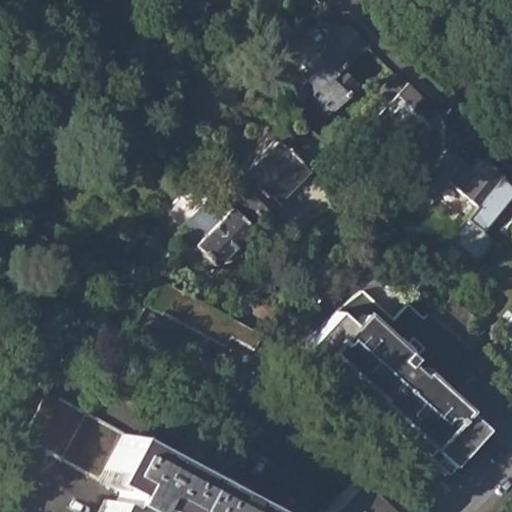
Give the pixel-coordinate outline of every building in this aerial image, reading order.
[(300,90),(326,114),(340,99),(344,102),(357,87),(354,84),(357,81),(349,74),(371,49),(347,27),(332,43),(328,40),(306,64),(308,67),(305,73),(310,79),(300,90)] [(375,115),(410,147),(430,125),(421,116),(431,105),(396,73),(377,92),(387,101),(375,115)] [(246,120),(267,121),(267,108),(246,108),(246,120)] [(224,187),(262,222),(277,205),(275,203),(305,169),(273,140),(240,175),(237,172),(224,187)] [(449,177),(492,220),(511,198),(511,189),(509,186),(481,160),(472,168),(446,143),(429,165),(428,166),(444,181),(449,177)] [(408,148),(392,167),(414,183),(428,166),(429,165),(408,148)] [(393,208),(414,183),(392,167),(372,191),(393,208)] [(193,246),(215,266),(250,228),(228,208),(223,213),(208,199),(181,229),(196,243),(193,246)] [(373,233),(392,253),(405,240),(384,219),(373,233)] [(229,338),(252,349),(261,333),(219,308),(158,275),(143,304),(224,347),(229,338)] [(433,312),(454,328),(469,309),(448,292),(433,312)] [(319,360),(349,326),(333,312),(301,348),(317,362),(319,360)] [(349,326),(319,360),(375,411),(422,455),(427,448),(461,411),(419,373),(417,375),(404,363),(408,358),(359,315),(349,326)] [(83,473),(108,427),(41,391),(16,437),(83,473)] [(461,411),(427,448),(448,467),(482,430),(461,411)] [(108,427),(83,473),(105,485),(118,492),(144,507),(153,511),(259,511),(261,509),(108,427)] [(422,455),(442,474),(448,467),(427,448),(422,455)] [(385,511),(353,480),(321,511),(385,511)] [(141,511),(144,507),(118,492),(112,505),(103,500),(96,511),(141,511)]
